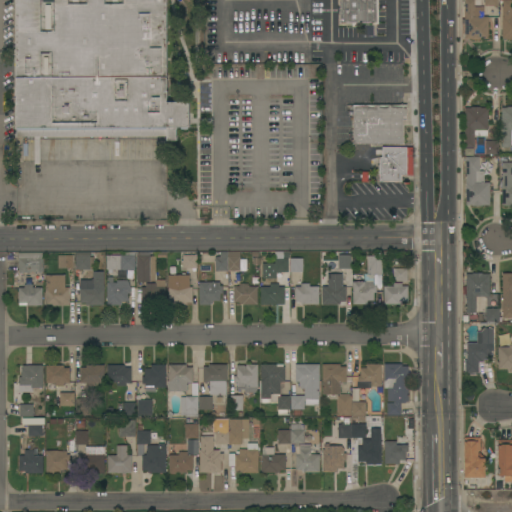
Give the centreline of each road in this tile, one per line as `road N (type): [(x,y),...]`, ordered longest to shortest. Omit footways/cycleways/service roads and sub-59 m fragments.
road 1 (residential): [(0,240),(440,238)]
road 2 (residential): [(0,332),(440,332)]
road 3 (residential): [(0,505),(386,499)]
road 4 (secondary): [(440,238),(439,0)]
road 5 (secondary): [(440,417),(440,238)]
